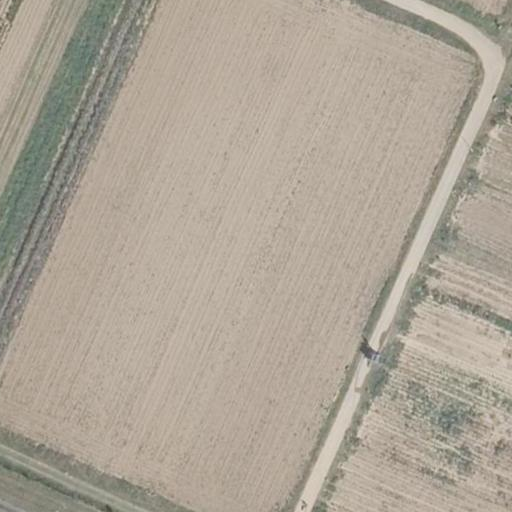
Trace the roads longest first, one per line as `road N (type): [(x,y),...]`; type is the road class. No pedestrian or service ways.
road 1 (track): [(305,511),(511,35)]
road 2 (track): [(0,438),(167,511)]
road 3 (track): [(394,0),(506,49)]
